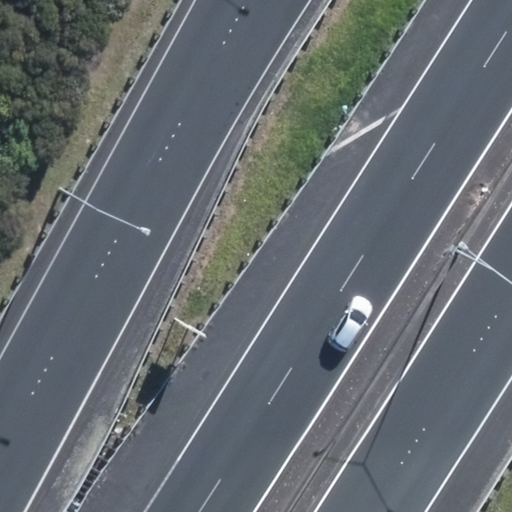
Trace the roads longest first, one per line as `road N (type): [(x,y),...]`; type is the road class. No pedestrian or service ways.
road 1 (motorway): [(193,511),(511,18)]
road 2 (motorway): [(0,456),(258,0)]
road 3 (motorway): [(511,282),(366,511)]
